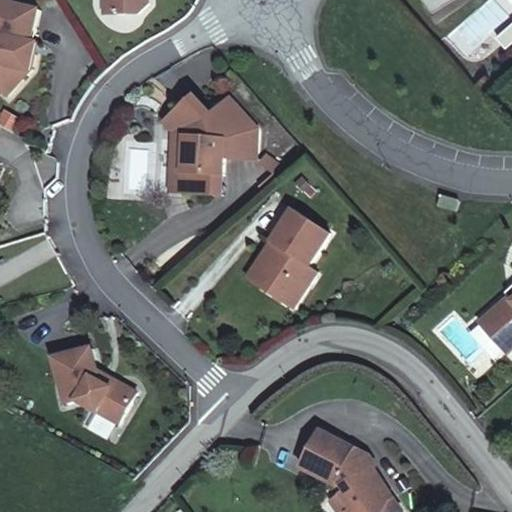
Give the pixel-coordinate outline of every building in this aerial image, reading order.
[(33,42),(40,9),(0,0),(0,88),(7,95),(31,68),(35,52),(31,51),(33,42)] [(117,0),(107,0),(108,13),(117,13),(117,0)] [(117,0),(117,13),(141,13),(151,3),(150,0),(117,0)] [(185,193),(210,194),(212,174),(225,176),(226,158),(257,160),(259,130),(232,100),(213,116),(196,98),(168,122),(182,138),(179,173),(186,174),(185,193)] [(212,174),(210,194),(223,196),(225,176),(212,174)] [(461,200),(442,195),(439,206),(458,211),(461,200)] [(262,287),(294,309),(311,285),(304,280),(312,267),(333,234),(296,210),(274,243),(278,247),(269,261),(275,266),(262,287)] [(278,247),(274,243),(250,280),(262,287),(275,266),(269,261),(278,247)] [(312,267),(304,280),(311,285),(320,272),(312,267)] [(511,311),(511,299),(485,323),(491,330),(511,311)] [(511,311),(491,330),(511,353),(511,351),(511,311)] [(119,425),(137,393),(113,380),(108,381),(99,376),(91,349),(55,359),(68,405),(80,401),(119,425)] [(381,511),(385,502),(390,499),(370,469),(374,467),(366,456),(319,432),(301,470),(338,489),(340,486),(344,487),(346,490),(341,493),(351,508),(348,511),(381,511)] [(351,508),(341,493),(331,500),(338,511),(348,511),(351,508)] [(394,511),(398,510),(390,499),(385,502),(381,511),(394,511)]
